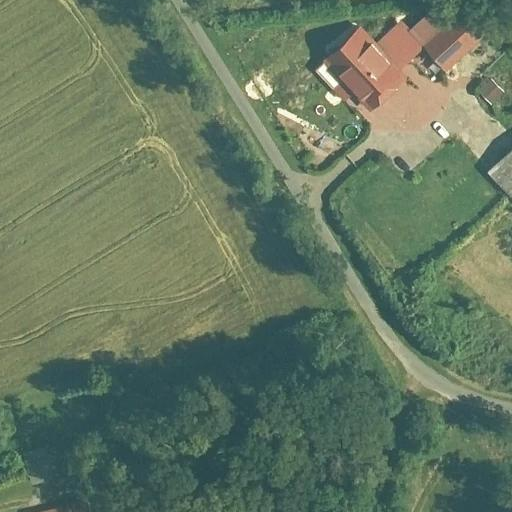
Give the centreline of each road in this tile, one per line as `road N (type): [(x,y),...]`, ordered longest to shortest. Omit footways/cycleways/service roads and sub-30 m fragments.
road 1 (unclassified): [(176,0),(413,380),(511,411)]
road 2 (track): [(427,385),(354,511)]
